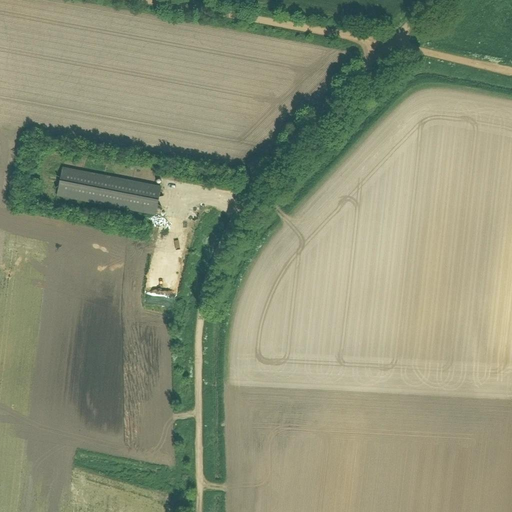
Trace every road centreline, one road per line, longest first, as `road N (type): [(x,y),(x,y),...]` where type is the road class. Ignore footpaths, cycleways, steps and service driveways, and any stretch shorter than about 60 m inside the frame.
road 1 (track): [(193,511),(192,302),(204,246),(224,215),(277,146),(385,43),(511,69)]
road 2 (unclassified): [(153,0),(385,43),(421,0)]
